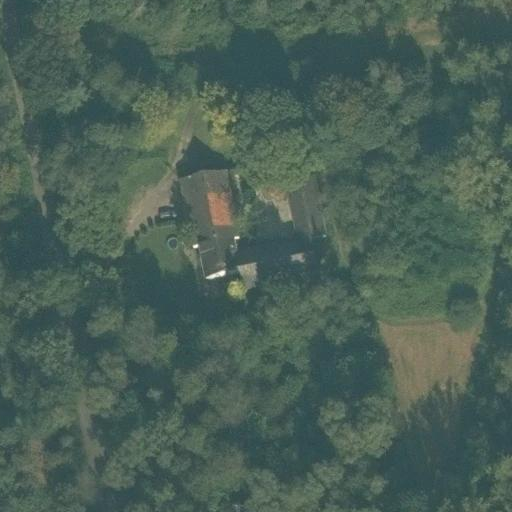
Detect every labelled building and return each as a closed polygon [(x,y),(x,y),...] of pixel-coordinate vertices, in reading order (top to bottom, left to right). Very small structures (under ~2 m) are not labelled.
[(227,173),(180,182),(190,232),(236,223),(230,194),(231,194),(227,173)] [(313,178),(288,183),(290,197),(299,241),(311,238),(311,240),(325,237),(313,178)] [(236,223),(190,232),(193,249),(199,248),(206,281),(239,274),(235,254),(236,254),(233,241),(239,240),(236,223)] [(236,254),(235,254),(239,274),(242,291),(289,282),(318,277),(311,240),(311,238),(299,241),(236,254)] [(289,282),(242,291),(246,312),(293,304),(289,282)]
